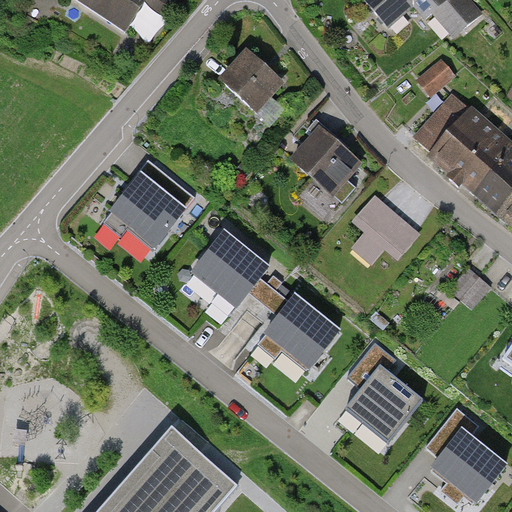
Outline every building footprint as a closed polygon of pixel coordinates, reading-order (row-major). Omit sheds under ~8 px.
[(68,0),(126,38),(145,10),(164,22),(178,0),(68,0)] [(455,40),(484,16),(469,0),(362,0),(362,1),(389,33),(415,11),(427,25),(435,17),(455,40)] [(219,84),(258,118),(286,86),(247,52),(219,84)] [(443,62),(417,83),(432,101),(457,79),(443,62)] [(463,191),(473,199),(511,153),(511,144),(472,111),(477,106),(459,89),(414,141),(432,156),(428,162),(449,179),(447,182),(461,193),(463,191)] [(334,202),(364,168),(320,130),(290,165),(334,202)] [(511,153),(473,199),(511,231),(511,153)] [(111,218),(157,255),(189,216),(186,214),(196,202),(150,164),(124,196),(127,199),(111,218)] [(398,265),(422,237),(376,199),(353,226),(365,236),(351,252),(373,270),(386,254),(398,265)] [(193,279),(238,315),(251,298),(263,283),(271,274),(226,238),(193,279)] [(473,313),(493,290),(469,271),(450,294),(473,313)] [(268,287),(263,283),(251,298),(280,321),(292,306),(277,294),(283,286),(275,279),(268,287)] [(265,339),(310,375),(342,337),(297,300),(292,306),(280,321),(265,339)] [(346,414),(391,449),(425,406),(384,373),(394,361),(376,347),(349,381),(363,393),(346,414)] [(430,473),(478,511),(509,473),(471,442),(480,430),(458,413),(427,452),(440,462),(430,473)] [(224,511),(244,490),(172,427),(97,511),(224,511)]
